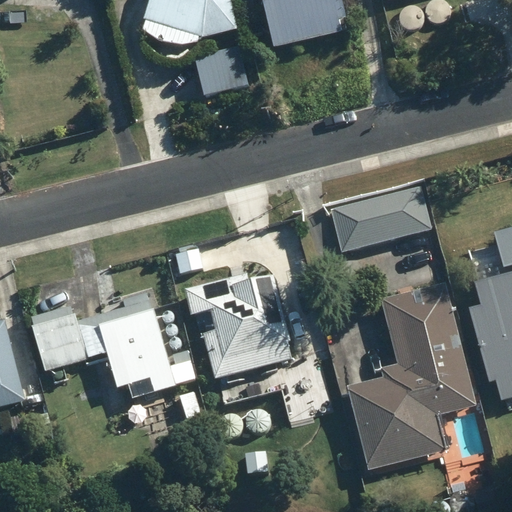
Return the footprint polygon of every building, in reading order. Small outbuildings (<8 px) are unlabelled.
[(159,0),(149,30),(208,50),(244,41),(233,0),(159,0)] [(267,0),(280,58),(349,44),(347,34),(355,32),(348,0),(267,0)] [(250,96),(241,49),(196,58),(206,105),(250,96)] [(331,208),(342,258),(435,238),(424,188),(331,208)] [(511,228),(492,234),(502,269),(511,266),(511,228)] [(470,308),(490,382),(498,380),(504,401),(511,398),(511,271),(476,281),(483,305),(470,308)] [(192,324),(211,320),(216,337),(202,341),(215,391),(299,368),(274,273),(185,297),(192,324)] [(475,415),(444,293),(383,309),(399,374),(381,379),(383,388),(346,398),(367,481),(446,461),(437,426),(452,422),(457,442),(477,436),(472,416),(475,415)] [(157,320),(154,309),(151,298),(126,306),(130,316),(82,330),(80,324),(78,325),(75,315),(35,326),(51,381),(91,370),(97,390),(101,389),(109,419),(128,413),(124,399),(135,396),(140,410),(182,397),(159,320),(157,320)] [(0,420),(30,413),(9,329),(0,330),(0,420)] [(182,395),(202,390),(195,360),(178,364),(181,377),(178,377),(182,395)] [(106,415),(96,418),(99,425),(109,423),(106,415)] [(38,425),(23,429),(26,439),(23,440),(26,454),(39,451),(35,437),(41,435),(38,425)]
